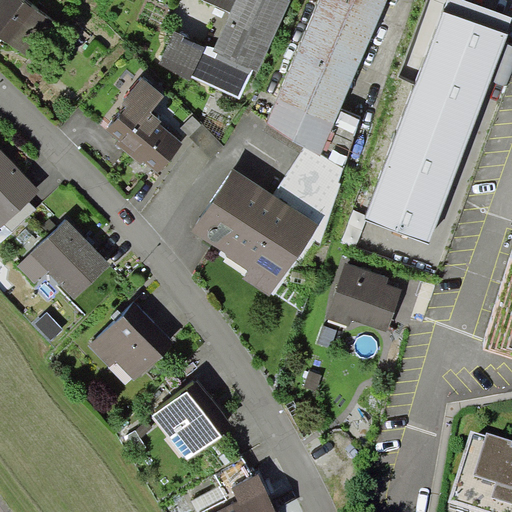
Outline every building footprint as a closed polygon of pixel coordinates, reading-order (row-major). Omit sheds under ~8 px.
[(54,22),(25,0),(0,0),(0,35),(26,57),(54,22)] [(235,0),(204,0),(230,12),(235,0)] [(290,0),(235,0),(230,12),(214,48),(213,50),(255,69),(259,71),(290,0)] [(386,0),(319,0),(266,125),(320,155),(386,0)] [(511,20),(511,18),(464,0),(447,0),(365,220),(430,244),(492,81),(505,44),(509,34),(507,34),(511,20)] [(241,100),(255,69),(213,50),(214,48),(175,30),(159,65),(191,79),(192,77),(241,100)] [(511,70),(511,46),(505,44),(492,81),(506,86),(511,70)] [(158,173),(183,144),(159,123),(161,121),(151,112),(165,96),(143,77),(121,103),(126,106),(106,130),(118,140),(115,143),(141,165),(144,162),(158,173)] [(200,122),(193,115),(181,127),(212,159),(225,147),(201,121),(200,122)] [(0,226),(1,228),(5,224),(29,201),(40,190),(0,148),(0,226)] [(320,224),(234,170),(191,231),(250,270),(244,278),(270,297),(296,259),(320,224)] [(37,209),(29,201),(5,224),(13,232),(37,209)] [(110,265),(66,219),(57,227),(49,235),(17,266),(34,284),(47,271),(74,299),(110,265)] [(49,235),(57,227),(50,219),(41,227),(49,235)] [(511,260),(484,349),(511,357),(511,260)] [(387,332),(402,289),(387,283),(390,277),(346,261),(326,318),(350,326),(352,319),(387,332)] [(174,343),(134,302),(88,345),(109,367),(116,361),(134,381),(174,343)] [(63,330),(47,312),(35,323),(51,341),(63,330)] [(337,330),(323,325),(317,343),(331,347),(337,330)] [(322,375),(310,371),(303,387),(316,391),(322,375)] [(231,425),(197,381),(152,416),(187,462),(221,436),(219,434),(231,425)] [(152,427),(146,420),(135,431),(125,437),(136,453),(146,448),(141,438),(152,427)] [(482,511),(511,511),(511,446),(511,442),(511,440),(487,432),(485,435),(471,431),(448,501),(482,511)] [(238,502),(217,511),(276,511),(258,475),(232,489),(238,502)]
